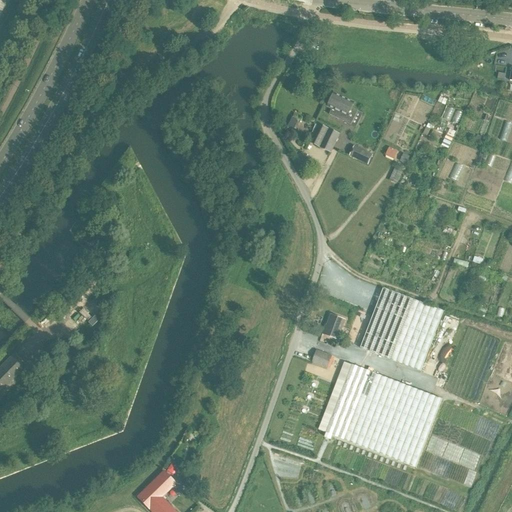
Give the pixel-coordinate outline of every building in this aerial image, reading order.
[(334,93),(327,107),(331,109),(328,114),(350,124),(358,109),(353,106),(355,103),(334,93)] [(286,131),(292,133),(298,120),(293,117),(286,131)] [(309,142),(331,152),(340,134),(318,124),(309,142)] [(100,189),(102,190),(112,197),(113,195),(117,190),(128,174),(129,174),(137,163),(138,162),(129,145),(99,188),(100,189)] [(354,146),(349,156),(368,165),(373,155),(354,146)] [(390,148),(387,153),(395,157),(397,151),(390,148)] [(308,161),(304,152),(293,157),(298,166),(308,161)] [(404,154),(400,161),(407,164),(410,156),(404,154)] [(484,164),(486,156),(481,154),(478,162),(484,164)] [(0,476),(122,430),(185,250),(138,162),(137,163),(138,166),(183,250),(120,429),(0,474),(0,476)] [(402,172),(397,170),(391,182),(397,184),(402,172)] [(397,190),(403,193),(405,187),(399,184),(397,190)] [(90,260),(68,234),(100,189),(99,188),(66,234),(87,260),(30,318),(25,323),(0,346),(0,348),(37,313),(90,260)] [(145,264),(144,252),(129,252),(129,264),(145,264)] [(483,259),(475,256),(473,262),(481,265),(483,259)] [(383,289),(361,349),(421,371),(443,311),(383,289)] [(323,334),(337,340),(345,320),(331,315),(326,329),(325,328),(323,334)] [(317,351),(312,362),(328,368),(332,356),(317,351)] [(0,368),(0,391),(25,366),(13,355),(0,368)] [(351,365),(326,433),(330,434),(417,466),(442,398),(351,365)] [(101,377),(89,386),(88,386),(96,396),(108,387),(101,377)] [(163,471),(136,497),(150,511),(175,511),(162,498),(176,484),(163,471)]
